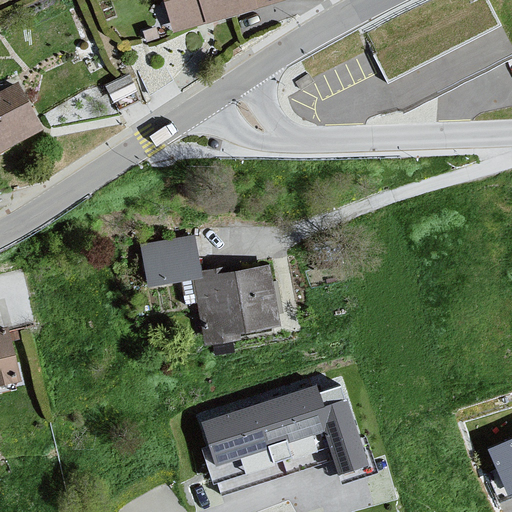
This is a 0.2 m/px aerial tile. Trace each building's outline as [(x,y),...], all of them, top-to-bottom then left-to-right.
[(160,0),(171,34),(286,0),(160,0)] [(16,85),(0,93),(0,156),(45,134),(16,85)] [(191,240),(139,249),(146,288),(198,278),(191,240)] [(198,278),(191,280),(202,341),(279,327),(268,266),(198,278)] [(8,332),(0,333),(0,389),(20,385),(8,332)] [(317,386),(202,423),(216,466),(239,459),(245,474),(318,450),(313,435),(325,431),(339,473),(366,465),(341,387),(320,394),(317,386)] [(511,439),(489,450),(509,496),(511,494),(511,439)]
